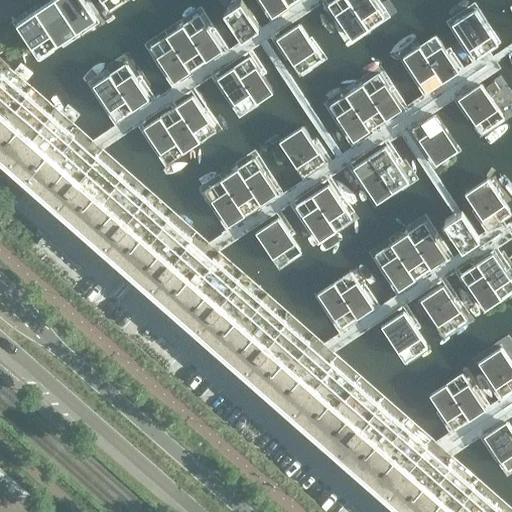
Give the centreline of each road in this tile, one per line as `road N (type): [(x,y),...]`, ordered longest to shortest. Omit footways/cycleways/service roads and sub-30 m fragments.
road 1 (residential): [(0,184),(375,511)]
road 2 (secondary): [(245,511),(0,295)]
road 3 (secondary): [(0,339),(196,511)]
